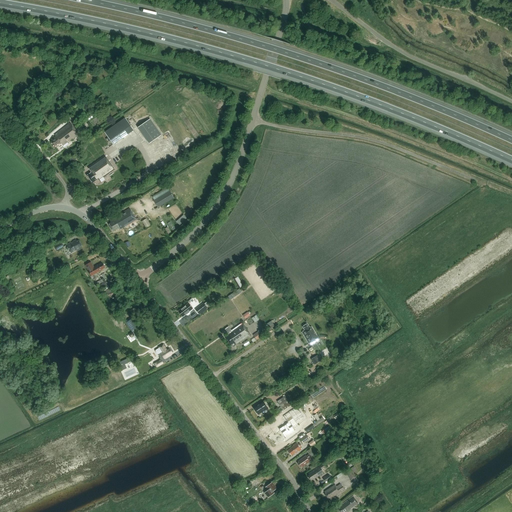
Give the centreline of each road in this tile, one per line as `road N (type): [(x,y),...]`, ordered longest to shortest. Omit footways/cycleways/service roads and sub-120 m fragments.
road 1 (motorway): [(0,3),(264,64),(511,159)]
road 2 (motorway): [(511,139),(280,50),(83,0)]
road 3 (tertiary): [(138,279),(204,222),(228,187),(285,0)]
road 4 (tertiary): [(309,511),(138,279)]
road 5 (unclassified): [(511,101),(410,56),(330,0)]
road 6 (residential): [(64,208),(64,184),(0,111)]
